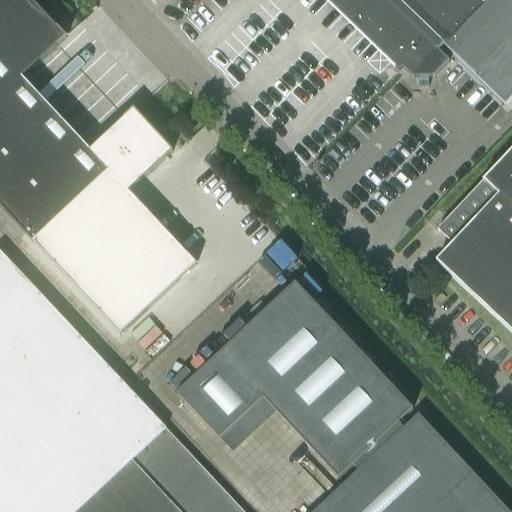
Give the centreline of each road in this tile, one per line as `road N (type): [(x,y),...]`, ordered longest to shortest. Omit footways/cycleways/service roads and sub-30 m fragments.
road 1 (unclassified): [(511,406),(129,0)]
road 2 (unknown): [(320,203),(398,134),(429,130),(443,153)]
